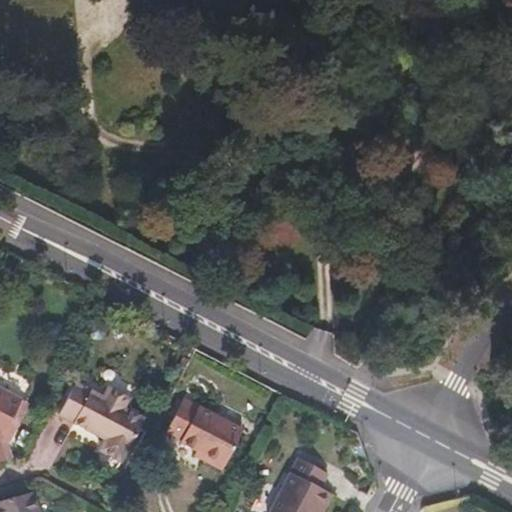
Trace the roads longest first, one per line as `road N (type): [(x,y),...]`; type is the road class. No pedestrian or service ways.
road 1 (tertiary): [(427,436),(0,217)]
road 2 (residential): [(427,436),(487,326),(511,309)]
